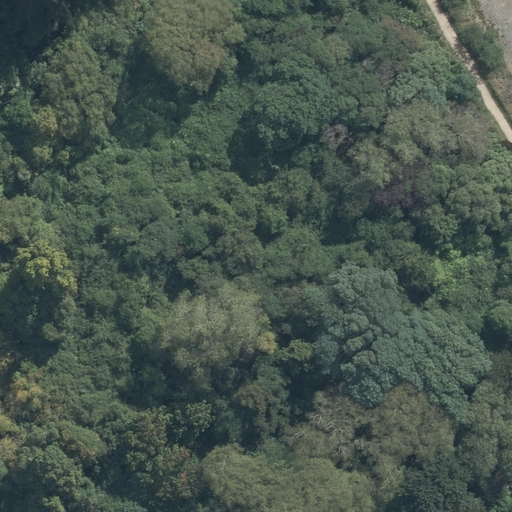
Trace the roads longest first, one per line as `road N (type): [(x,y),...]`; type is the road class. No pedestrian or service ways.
road 1 (track): [(67,0),(14,106),(0,157)]
road 2 (track): [(428,0),(511,137)]
